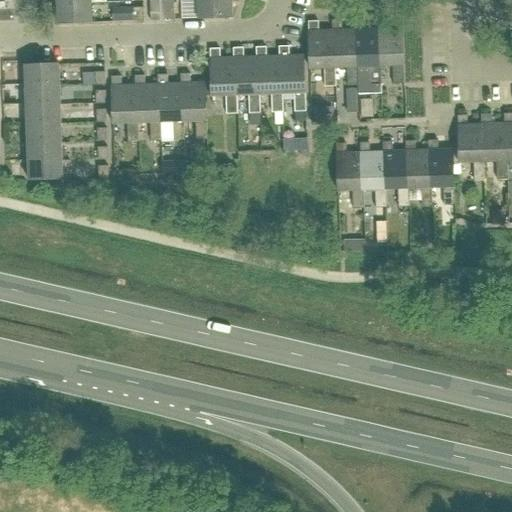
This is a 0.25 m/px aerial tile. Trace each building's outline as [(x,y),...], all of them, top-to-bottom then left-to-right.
[(151,13),(159,13),(161,13),(160,0),(150,1),(151,13)] [(232,0),(197,0),(199,19),(233,18),(232,0)] [(92,3),(57,4),(58,24),(92,23),(92,3)] [(113,22),(134,21),(134,20),(134,8),(113,8),(113,22)] [(134,20),(144,20),(144,8),(134,8),(134,20)] [(379,67),(381,67),(393,66),(393,84),(404,84),(404,66),(403,66),(402,28),(388,28),(387,19),(377,19),(378,29),(379,67)] [(378,29),(365,29),(364,20),(355,20),(355,29),(357,68),(358,67),(370,67),(371,85),(381,85),(381,67),(379,67),(378,29)] [(355,29),(342,30),(341,21),(332,21),(332,30),(334,68),(335,68),(347,68),(348,86),(359,85),(358,67),(357,68),(355,29)] [(332,30),(318,31),(318,22),(308,22),(310,69),(324,69),(325,87),(336,86),(335,68),(334,68),(332,30)] [(281,94),(283,94),(294,94),(295,111),(306,111),(305,93),(303,55),(290,55),(289,46),(278,47),(278,56),(280,56),(281,94)] [(280,56),(278,56),(267,56),(267,47),(256,47),(257,57),(258,95),(260,95),(272,94),(272,112),(284,112),(283,94),(281,94),(280,56)] [(257,57),(244,57),(243,48),(233,48),(234,57),(235,96),(237,96),(249,95),(249,113),(261,112),(260,95),(258,95),(257,57)] [(234,57),(220,58),(220,49),(210,49),(212,97),(226,96),(226,114),(238,113),(237,96),(235,96),(234,57)] [(26,85),(60,84),(59,64),(33,65),(25,65),(26,85)] [(97,83),(106,83),(106,70),(96,70),(97,83)] [(183,121),(184,121),(197,121),(197,139),(207,138),(207,120),(206,120),(205,83),(192,83),(191,74),(181,74),(181,83),(183,121)] [(183,121),(181,83),(169,84),(168,75),(159,75),(159,84),(160,122),(162,122),(174,122),(174,139),(185,139),(184,121),(183,121)] [(136,85),(123,86),(122,76),(112,77),(114,124),(128,124),(129,141),(139,141),(139,123),(137,123),(136,85)] [(160,122),(159,84),(146,85),(146,76),(135,76),(136,85),(137,123),(139,123),(151,123),(152,140),(162,140),(162,122),(160,122)] [(27,104),(61,102),(60,84),(26,85),(27,104)] [(357,88),(346,89),(347,100),(357,99),(357,88)] [(97,102),(107,102),(107,89),(97,89),(97,102)] [(28,122),(61,121),(61,102),(27,104),(28,122)] [(98,120),(108,120),(107,108),(97,108),(98,120)] [(481,124),(468,125),(467,115),(458,116),(459,163),(473,162),(474,180),(485,180),(484,162),(483,162),(481,124)] [(504,123),(491,124),(491,115),(481,115),(481,124),(483,162),(484,162),(496,162),(497,179),(508,179),(507,161),(506,161),(504,123)] [(28,141),(62,140),(61,121),(28,122),(28,141)] [(98,140),(108,139),(108,127),(98,127),(98,140)] [(29,160),(63,159),(62,140),(28,141),(29,160)] [(430,188),(432,188),(444,187),(444,205),(455,205),(454,187),(453,149),(439,150),(438,140),(429,141),(430,188)] [(430,188),(429,150),(416,150),(416,141),(406,142),(406,151),(407,189),(409,189),(420,188),(421,206),(432,206),(432,188),(430,188)] [(179,161),(187,160),(186,142),(179,142),(179,161)] [(406,151),(393,151),(393,142),(383,142),(383,152),(384,189),(386,189),(398,189),(398,207),(409,206),(409,189),(407,189),(406,151)] [(383,152),(370,152),(370,143),(360,143),(360,152),(362,190),(363,190),(375,190),(375,208),(386,207),(386,189),(384,189),(383,152)] [(362,190),(360,152),(347,153),(346,144),(336,144),(338,191),(352,191),(353,209),(364,208),(363,190),(362,190)] [(99,158),(109,158),(109,146),(98,146),(99,158)] [(63,159),(29,160),(30,179),(30,180),(63,179),(63,178),(63,159)] [(99,177),(110,177),(109,164),(99,165),(99,177)]
